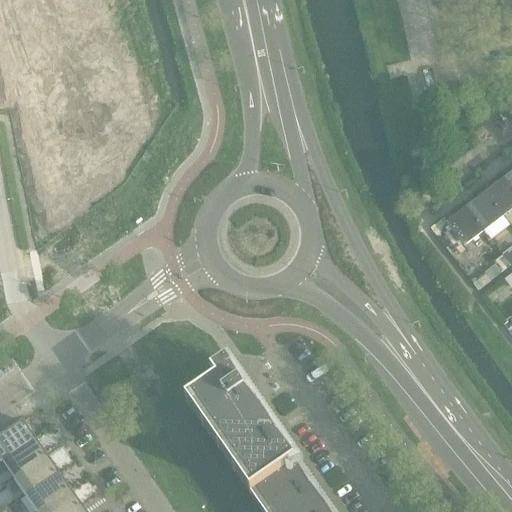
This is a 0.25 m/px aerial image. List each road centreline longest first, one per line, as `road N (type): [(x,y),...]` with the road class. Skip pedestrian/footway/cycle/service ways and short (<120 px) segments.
road 1 (tertiary): [(394,353),(389,305),(299,128)]
road 2 (tertiary): [(511,502),(394,353)]
road 3 (residential): [(385,511),(278,358)]
road 4 (residential): [(156,511),(56,361)]
road 5 (residential): [(0,204),(23,311),(56,361)]
road 6 (residential): [(418,0),(439,76),(511,58)]
road 7 (tertiary): [(394,353),(377,316),(312,249)]
road 8 (tertiary): [(288,281),(394,353)]
